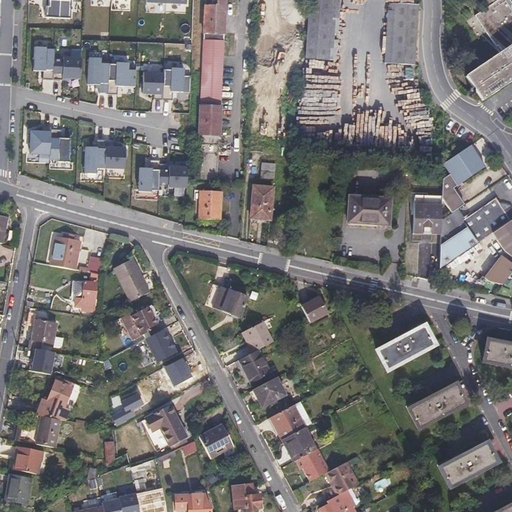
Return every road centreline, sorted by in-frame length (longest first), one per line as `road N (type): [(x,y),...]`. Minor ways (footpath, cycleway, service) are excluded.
road 1 (residential): [(511,317),(150,233)]
road 2 (residential): [(150,233),(152,252),(292,511)]
road 3 (residential): [(511,158),(449,99),(436,76),(432,0)]
road 4 (residential): [(32,200),(0,384)]
road 5 (residential): [(0,165),(5,0)]
road 6 (residential): [(150,233),(32,200)]
